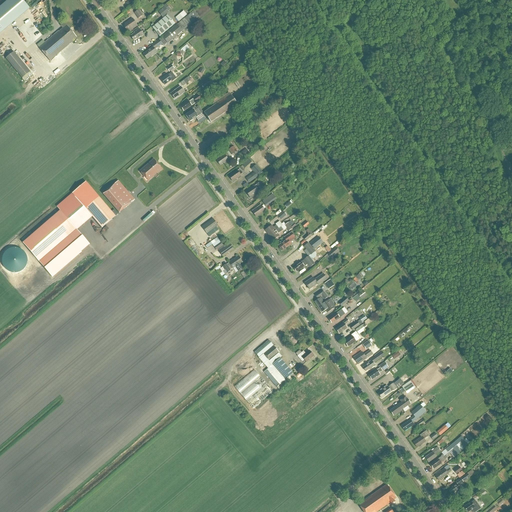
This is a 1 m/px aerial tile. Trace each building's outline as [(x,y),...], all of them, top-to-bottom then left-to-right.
[(0,33),(30,9),(22,0),(8,0),(0,7),(0,33)] [(162,11),(165,15),(168,13),(167,12),(170,10),(166,5),(161,9),(162,10),(162,11)] [(180,21),(188,14),(185,10),(177,17),(180,21)] [(160,40),(152,46),(153,48),(143,54),(147,60),(151,57),(151,58),(157,53),(155,50),(163,44),(164,47),(168,43),(168,44),(198,18),(193,11),(162,37),(163,38),(160,40)] [(135,16),(139,22),(143,19),(139,13),(135,16)] [(154,32),(156,35),(157,34),(160,37),(175,24),(168,15),(152,28),(155,32),(154,32)] [(136,25),(133,19),(125,24),(126,26),(124,27),(127,31),(128,30),(130,31),(138,26),(137,24),(136,25)] [(37,46),(50,61),(74,40),(76,38),(64,23),(61,26),(63,29),(59,32),(58,32),(45,43),(43,41),(37,46)] [(131,36),(134,41),(137,39),(138,39),(143,35),(139,29),(134,32),(135,33),(131,36)] [(6,61),(23,81),(31,74),(14,54),(6,61)] [(161,80),(165,86),(171,81),(172,82),(176,79),(172,73),(168,76),(167,75),(161,80)] [(175,92),(171,94),(175,99),(178,97),(185,93),(180,87),(174,92),(175,92)] [(220,98),(225,95),(221,90),(210,98),(213,103),(217,100),(218,101),(213,104),(214,106),(204,113),(211,123),(217,118),(224,114),(224,113),(231,109),(237,104),(230,95),(229,93),(221,99),(220,98)] [(199,97),(192,101),(189,103),(189,102),(185,104),(185,105),(181,108),(184,112),(187,110),(196,104),(196,103),(201,100),(199,97)] [(202,114),(201,114),(198,110),(195,112),(193,110),(185,115),(190,122),(197,117),(198,118),(196,119),(198,121),(204,117),(202,114)] [(237,151),(233,147),(226,152),(226,153),(216,160),(220,166),(223,163),(224,164),(228,161),(227,158),(237,151)] [(246,149),(238,155),(241,159),(249,153),(246,149)] [(153,160),(140,171),(143,175),(144,174),(150,180),(154,176),(154,175),(156,173),(157,174),(162,169),(158,164),(157,165),(155,164),(156,163),(153,160)] [(261,171),(256,165),(251,169),(254,172),(256,175),(261,171)] [(241,175),(243,173),(240,169),(238,171),(237,171),(229,177),(233,182),(241,176),(241,175)] [(245,178),(248,183),(257,177),(256,175),(254,172),(245,178)] [(118,181),(103,194),(119,213),(135,200),(118,181)] [(76,230),(92,217),(85,209),(98,197),(86,182),(57,207),(60,211),(76,230)] [(246,192),(250,198),(258,192),(257,192),(260,190),(261,191),(264,189),(259,183),(256,185),(254,187),(253,187),(246,192)] [(267,198),(262,201),(266,206),(275,198),(272,194),(267,198)] [(115,217),(99,197),(98,197),(85,209),(92,217),(101,228),(115,217)] [(256,208),(257,209),(253,212),(256,217),(261,214),(265,211),(264,209),(265,208),(263,206),(262,206),(261,205),(256,208)] [(60,211),(23,243),(39,262),(76,230),(60,211)] [(286,216),(283,211),(277,217),(280,221),(286,216)] [(217,225),(212,218),(200,226),(208,236),(217,229),(215,226),(217,225)] [(265,231),(269,236),(281,227),(282,226),(282,225),(279,222),(275,225),(276,226),(273,228),(272,226),(265,231)] [(285,225),(285,226),(286,228),(289,231),(293,229),(291,226),(289,223),(285,225)] [(269,236),(272,241),(279,236),(278,234),(283,230),(281,227),(269,236)] [(302,240),(305,242),(313,234),(308,229),(306,231),(308,234),(302,240)] [(76,230),(39,262),(52,277),(90,245),(76,230)] [(286,241),(278,246),(281,251),(286,247),(287,248),(291,245),(288,241),(294,237),(294,236),(295,236),(292,232),(292,233),(284,238),(286,241)] [(318,237),(310,244),(314,249),(322,242),(318,237)] [(230,244),(230,245),(226,247),(224,245),(223,245),(221,242),(214,247),(216,250),(217,250),(223,257),(233,249),(230,244)] [(310,255),(314,252),(315,252),(308,243),(304,247),(310,255)] [(327,255),(331,259),(339,252),(336,247),(327,255)] [(294,268),(296,272),(301,268),(301,269),(308,265),(310,267),(315,264),(312,260),(316,256),(316,254),(314,252),(310,255),(311,255),(309,256),(301,262),(294,268)] [(227,265),(226,264),(223,267),(227,273),(230,271),(230,270),(233,268),(233,269),(236,267),(239,271),(242,268),(240,264),(242,262),(239,257),(238,258),(237,257),(229,262),(230,263),(227,265)] [(313,277),(305,283),(309,290),(317,284),(318,285),(327,279),(323,274),(314,280),(313,277)] [(330,280),(324,284),(328,290),(334,286),(330,280)] [(314,302),(318,307),(325,302),(323,300),(327,297),(322,290),(315,296),(317,299),(317,298),(318,299),(314,302)] [(366,295),(363,291),(357,294),(358,295),(361,299),(366,295)] [(346,298),(338,304),(341,307),(348,301),(346,298)] [(326,310),(327,312),(334,308),(328,300),(325,302),(318,307),(322,312),(326,310)] [(345,314),(342,310),(329,319),(332,323),(336,320),(336,321),(345,314)] [(357,321),(349,326),(352,330),(359,325),(359,324),(367,319),(364,315),(359,318),(360,320),(357,322),(357,321)] [(336,329),(339,333),(343,330),(344,330),(347,328),(345,325),(349,322),(347,319),(343,322),(343,323),(339,326),(339,327),(336,329)] [(352,336),(348,339),(348,340),(345,342),(348,346),(352,343),(353,343),(356,341),(353,337),(357,334),(358,335),(364,330),(360,326),(354,330),(356,332),(352,335),(352,336)] [(349,328),(343,332),(347,338),(353,334),(349,328)] [(282,356),(279,353),(279,352),(269,340),(255,352),(268,368),(264,372),(277,387),(294,373),(280,358),(282,356)] [(362,345),(366,350),(371,345),(368,340),(362,345)] [(299,359),(302,357),(306,362),(313,356),(309,350),(304,355),(302,352),(297,356),(299,359)] [(358,362),(359,363),(372,354),(370,350),(363,355),(361,352),(353,358),(357,363),(358,362)] [(362,367),(365,372),(369,369),(369,370),(375,366),(373,363),(384,355),(381,352),(376,355),(377,355),(370,360),(365,364),(366,365),(362,367)] [(379,366),(380,368),(377,370),(369,375),(372,379),(376,376),(376,377),(380,374),(379,373),(388,367),(385,362),(379,366)] [(234,387),(253,408),(272,391),(254,370),(234,387)] [(378,393),(382,398),(391,392),(393,390),(394,391),(397,388),(397,389),(408,380),(404,375),(394,383),(388,387),(387,385),(380,390),(381,391),(378,393)] [(402,387),(406,394),(415,388),(410,381),(402,387)] [(402,403),(390,411),(393,416),(411,404),(407,399),(405,397),(400,401),(402,403)] [(409,419),(410,420),(401,426),(405,431),(413,424),(412,422),(426,412),(420,405),(411,413),(413,416),(409,419)] [(447,423),(437,432),(440,436),(450,427),(447,423)] [(420,435),(421,437),(413,442),(417,447),(425,441),(424,439),(430,435),(427,431),(420,435)] [(438,458),(433,461),(433,462),(430,464),(433,469),(441,463),(442,464),(445,461),(444,460),(446,458),(446,457),(449,454),(453,458),(459,454),(459,453),(468,445),(463,440),(465,439),(462,436),(440,453),(442,456),(438,458)] [(437,443),(439,445),(444,441),(444,442),(447,439),(445,437),(442,439),(437,443)] [(435,455),(441,451),(438,447),(432,451),(432,452),(424,457),(428,463),(436,457),(435,455)] [(448,474),(448,473),(451,471),(449,468),(446,470),(445,469),(435,475),(439,480),(448,474)] [(458,485),(470,477),(467,474),(465,475),(460,478),(460,479),(456,482),(457,483),(451,487),(452,488),(449,490),(451,494),(455,492),(460,488),(458,485)] [(359,504),(363,511),(376,511),(390,503),(391,505),(395,502),(393,499),(395,498),(387,485),(359,504)] [(468,511),(471,510),(472,511),(475,511),(481,509),(477,504),(474,500),(465,507),(468,511)]
